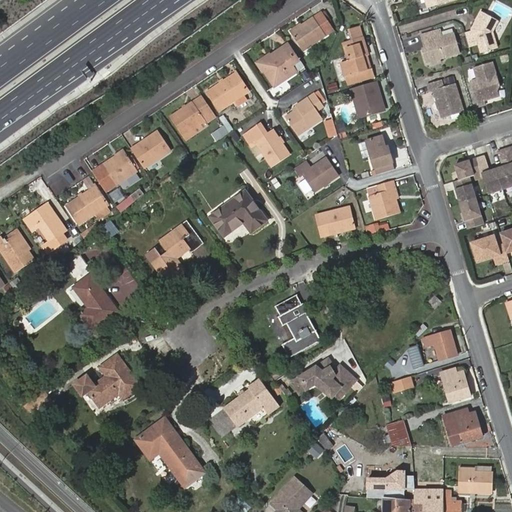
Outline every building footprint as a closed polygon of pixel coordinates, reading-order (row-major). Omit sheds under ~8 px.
[(471,28),(464,30),(468,44),(477,41),(480,49),(495,45),(491,28),(498,17),(482,8),(478,14),(478,17),(477,20),(475,18),(470,26),(471,28)] [(305,25),(294,33),(293,33),(305,51),(337,29),(325,12),(305,25)] [(292,30),(294,33),(305,25),(303,22),(292,30)] [(348,30),(350,39),(361,36),(358,27),(348,30)] [(439,27),(419,33),(421,41),(426,40),(428,45),(422,47),(420,48),(424,61),(459,51),(453,31),(441,34),(439,27)] [(361,56),(366,55),(361,36),(350,39),(342,42),(347,60),(340,62),(346,84),(372,77),(370,67),(364,68),(361,56)] [(302,61),(291,44),(273,56),(261,63),(261,64),(277,87),(300,72),(296,65),(302,61)] [(259,60),(261,63),(273,56),(271,52),(259,60)] [(370,67),(366,55),(361,56),(364,68),(370,67)] [(302,61),(296,65),(300,72),(307,67),(302,61)] [(491,62),(473,67),(477,79),(469,80),(476,105),(484,103),(483,99),(482,97),(485,96),(488,98),(497,95),(496,90),(498,85),(491,62)] [(237,77),(211,95),(222,112),(249,94),(237,77)] [(440,78),(426,81),(428,89),(432,88),(436,100),(438,101),(440,105),(438,106),(440,115),(458,110),(462,109),(454,82),(442,85),(440,78)] [(374,82),(351,89),(359,116),(378,111),(375,99),(378,98),(374,82)] [(300,111),(288,120),(300,136),(324,119),(319,112),(326,107),(317,95),(297,108),(300,111)] [(185,135),(208,120),(210,123),(218,117),(205,97),(174,117),(185,135)] [(285,116),(288,120),(300,111),(297,108),(285,116)] [(458,110),(450,113),(452,120),(460,118),(458,110)] [(342,118),(334,120),(337,130),(345,128),(342,118)] [(333,120),(325,122),(329,138),(337,135),(333,120)] [(291,158),(274,132),(269,135),(262,124),(244,135),(252,146),(256,143),(274,170),(291,158)] [(227,127),(217,133),(222,140),(232,133),(227,127)] [(136,148),(149,167),(176,149),(164,130),(136,148)] [(363,138),(373,175),(392,169),(386,148),(383,150),(378,133),(363,138)] [(483,156),(475,159),(482,178),(487,194),(511,186),(511,150),(511,148),(496,152),(501,167),(488,172),(483,156)] [(121,154),(123,156),(124,158),(132,153),(129,149),(121,154)] [(124,158),(123,156),(109,165),(97,173),(110,193),(143,170),(132,153),(124,158)] [(306,162),(293,170),(298,177),(301,175),(313,192),(338,176),(326,158),(311,168),(306,162)] [(475,159),(453,165),(457,179),(452,181),(466,229),(482,224),(469,177),(472,176),(474,180),(482,178),(475,159)] [(391,180),(375,185),(377,194),(367,197),(374,221),(397,214),(392,198),(391,199),(388,191),(394,189),(391,180)] [(100,187),(71,206),(84,223),(112,204),(100,187)] [(118,216),(147,195),(142,188),(113,209),(118,216)] [(245,192),(212,218),(226,237),(244,223),(252,233),(268,221),(245,192)] [(54,204),(50,206),(59,218),(60,217),(62,215),(54,204)] [(59,218),(50,206),(31,219),(38,231),(45,227),(55,241),(47,246),(51,253),(69,240),(65,234),(70,231),(60,217),(59,218)] [(348,208),(313,217),(319,238),(354,229),(348,208)] [(154,250),(148,254),(169,283),(185,271),(177,260),(190,251),(191,252),(203,243),(187,222),(163,241),(170,252),(161,258),(154,250)] [(368,234),(391,231),(390,222),(367,225),(368,234)] [(114,224),(106,229),(113,239),(121,233),(114,224)] [(20,231),(8,240),(9,242),(20,235),(30,251),(33,249),(20,231)] [(511,231),(500,234),(504,245),(506,252),(511,250),(511,231)] [(9,242),(8,240),(6,237),(0,240),(0,243),(19,271),(36,260),(30,251),(20,235),(9,242)] [(501,261),(509,259),(506,252),(504,245),(496,247),(493,237),(472,243),(478,261),(494,257),(498,255),(501,261)] [(0,270),(0,292),(10,286),(0,270)] [(82,314),(94,330),(118,312),(92,275),(76,287),(90,308),(82,314)] [(429,303),(435,309),(442,302),(435,296),(429,303)] [(294,297),(273,309),(278,318),(276,319),(281,328),(285,326),(293,340),(280,347),(287,360),(319,342),(304,315),(305,315),(300,306),(299,306),(294,297)] [(441,360),(458,355),(450,332),(424,339),(427,346),(436,344),(441,360)] [(424,365),(419,347),(410,350),(415,368),(424,365)] [(124,399),(141,386),(119,355),(102,368),(108,376),(96,385),(88,375),(76,384),(84,396),(90,391),(102,407),(120,394),(124,399)] [(326,362),(290,385),(297,396),(313,386),(330,399),(336,392),(341,397),(354,383),(338,369),(333,374),(326,362)] [(456,369),(442,373),(451,403),(471,397),(463,371),(457,373),(456,369)] [(280,377),(276,371),(271,374),(276,381),(280,377)] [(250,389),(225,408),(239,427),(264,408),(270,415),(281,406),(260,378),(249,387),(250,389)] [(407,378),(395,382),(398,390),(410,387),(407,378)] [(32,415),(33,416),(54,401),(46,389),(25,406),(32,415)] [(336,392),(330,399),(334,404),(341,397),(336,392)] [(390,392),(383,394),(386,405),(393,404),(390,392)] [(458,429),(463,443),(483,437),(476,412),(469,414),(468,409),(445,416),(450,431),(458,429)] [(167,419),(138,440),(152,459),(161,452),(187,487),(205,473),(167,419)] [(389,426),(394,447),(415,447),(412,429),(405,431),(402,423),(389,426)] [(454,446),(463,443),(458,429),(450,431),(454,446)] [(327,431),(319,438),(325,444),(332,436),(327,431)] [(317,458),(326,450),(317,442),(309,449),(317,458)] [(473,489),(472,492),(492,493),(492,473),(475,472),(475,469),(461,468),(460,489),(473,489)] [(426,500),(425,511),(444,511),(444,490),(415,490),(414,476),(406,474),(405,471),(399,471),(387,478),(368,479),(368,489),(368,498),(384,498),(426,500)] [(294,511),(297,510),(312,495),(294,477),(268,504),(274,510),(272,511),(294,511)] [(444,490),(444,511),(462,511),(463,500),(452,500),(452,490),(444,490)] [(305,509),(310,511),(316,501),(310,498),(305,509)] [(425,511),(426,500),(384,498),(383,498),(382,511),(425,511)]
